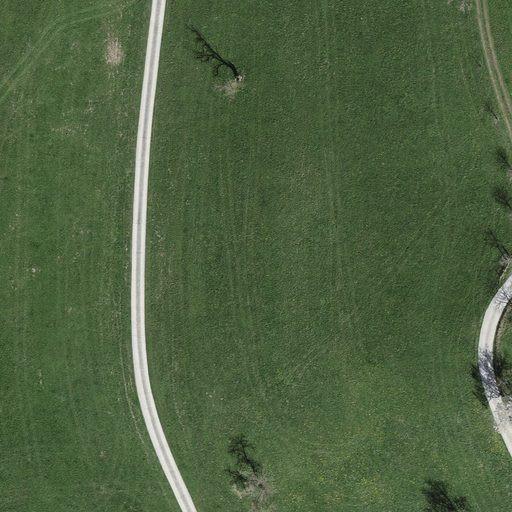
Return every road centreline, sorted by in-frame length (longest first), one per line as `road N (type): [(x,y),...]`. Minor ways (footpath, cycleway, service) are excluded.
road 1 (track): [(166,0),(138,314),(169,474),(185,511)]
road 2 (track): [(511,442),(486,350),(497,306),(511,286)]
